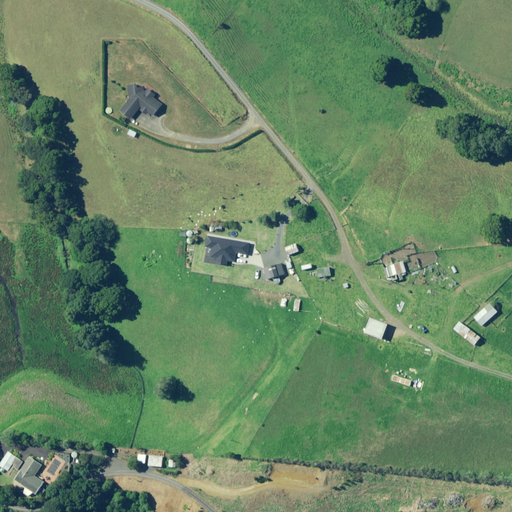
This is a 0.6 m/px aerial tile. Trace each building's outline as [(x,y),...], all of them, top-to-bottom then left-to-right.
[(137,89),(137,84),(128,86),(131,100),(122,111),(132,119),(140,109),(147,115),(149,113),(153,116),(162,105),(153,98),(155,95),(149,89),(147,92),(142,88),(137,89)] [(250,243),(209,236),(206,248),(213,249),(212,259),(217,260),(217,263),(227,265),(228,260),(235,262),(236,253),(248,255),(250,243)] [(299,252),(296,244),(286,248),(289,255),(299,252)] [(408,273),(403,262),(384,268),(388,278),(392,276),(394,281),(403,278),(403,275),(408,273)] [(284,275),(281,264),(264,269),(267,280),(284,275)] [(332,275),(330,267),(317,270),(319,278),(332,275)] [(498,312),(491,303),(475,318),(482,326),(498,312)] [(389,325),(372,318),(366,333),(383,339),(389,325)] [(481,338),(460,321),(454,329),(475,345),(481,338)] [(18,457),(10,452),(0,466),(8,471),(18,457)] [(43,465),(31,457),(16,480),(27,488),(24,493),(30,497),(33,492),(37,495),(45,482),(36,476),(43,465)]
